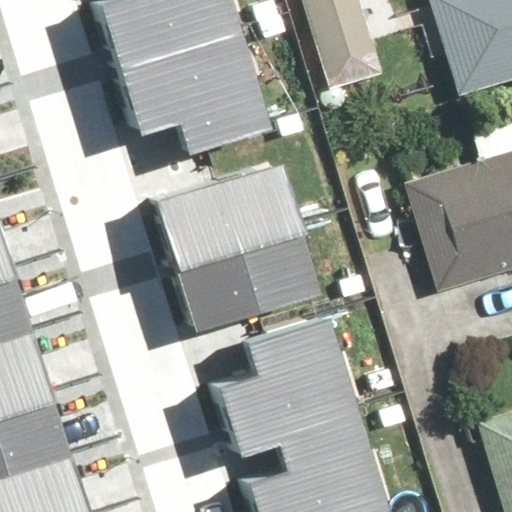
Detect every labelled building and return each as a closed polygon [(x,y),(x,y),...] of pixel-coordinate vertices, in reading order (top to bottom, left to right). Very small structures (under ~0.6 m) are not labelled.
[(99,0),(119,66),(239,31),(230,0),(99,0)] [(307,0),(337,90),(388,73),(380,47),(416,35),(404,0),(307,0)] [(511,0),(434,0),(465,94),(511,79),(511,0)] [(119,66),(139,134),(179,122),(189,154),(268,131),(239,31),(119,66)] [(511,271),(511,118),(475,129),(484,159),(413,180),(447,292),(401,306),(419,366),(493,344),(475,283),(511,271)] [(153,199),(192,328),(319,291),(281,161),(153,199)] [(0,511),(81,511),(0,238),(0,511)] [(261,371),(220,383),(240,451),(280,439),(361,416),(332,317),(252,339),(261,371)] [(511,511),(511,410),(481,420),(510,511),(511,511)] [(290,473),(249,484),(257,511),(388,511),(361,416),(280,439),(290,473)]
